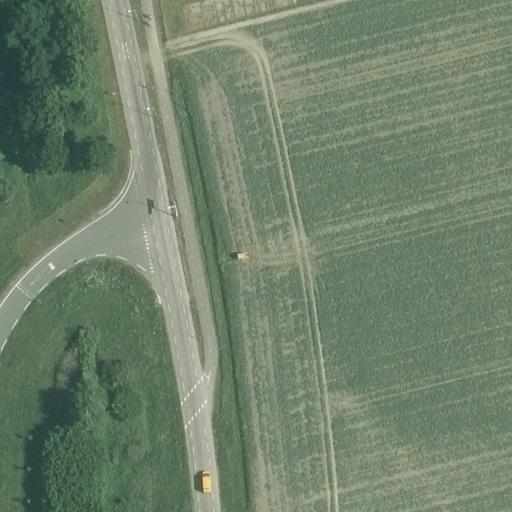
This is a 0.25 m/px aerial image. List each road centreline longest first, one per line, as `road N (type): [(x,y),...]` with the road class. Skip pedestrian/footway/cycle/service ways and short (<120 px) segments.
road 1 (tertiary): [(206,511),(194,403),(157,224)]
road 2 (tertiary): [(157,224),(115,0)]
road 3 (secondary): [(0,331),(56,262),(157,224)]
